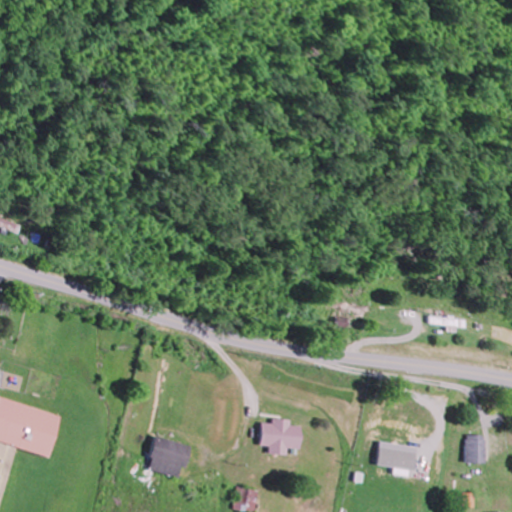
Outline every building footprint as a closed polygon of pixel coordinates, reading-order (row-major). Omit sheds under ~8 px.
[(0,230),(15,236),(19,227),(0,219),(0,230)] [(464,321),(427,318),(426,326),(444,328),(444,333),(454,334),(454,329),(463,330),(464,321)] [(0,480),(9,451),(39,460),(51,418),(0,403),(0,480)] [(301,426),(272,422),(271,426),(260,424),(258,447),(268,448),(267,456),(286,458),(287,449),(299,451),(301,426)] [(466,466),(485,465),(485,437),(465,438),(466,466)] [(180,480),(189,448),(155,438),(146,470),(180,480)] [(374,468),(390,470),(390,477),(409,479),(413,448),(377,444),(374,468)]
